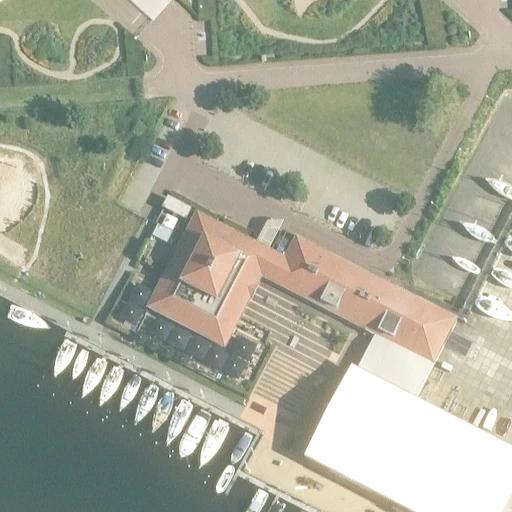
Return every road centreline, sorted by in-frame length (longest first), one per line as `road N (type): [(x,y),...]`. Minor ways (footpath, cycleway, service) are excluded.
road 1 (unclassified): [(491,62),(481,98),(391,265),(182,162),(210,83)]
road 2 (unclassified): [(210,83),(491,62)]
